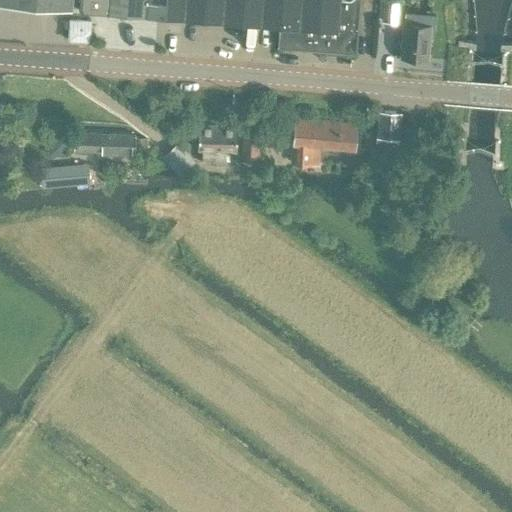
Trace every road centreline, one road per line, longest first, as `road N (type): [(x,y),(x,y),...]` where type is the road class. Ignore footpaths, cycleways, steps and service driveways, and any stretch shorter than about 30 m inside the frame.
road 1 (unclassified): [(462,94),(0,56)]
road 2 (track): [(169,233),(0,465)]
